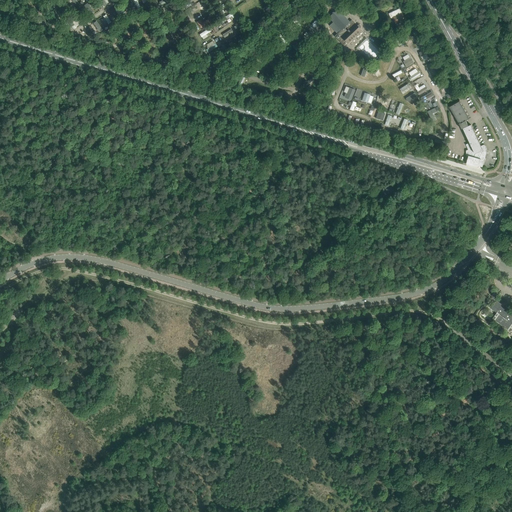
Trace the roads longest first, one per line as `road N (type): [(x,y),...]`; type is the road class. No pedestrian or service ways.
road 1 (tertiary): [(0,281),(40,261),(84,258),(260,306),(299,308),(428,288),(474,249)]
road 2 (primary): [(338,141),(0,38)]
road 3 (secondary): [(511,163),(507,141),(430,0)]
road 4 (primary): [(503,185),(338,141)]
road 5 (primary): [(338,141),(499,194)]
